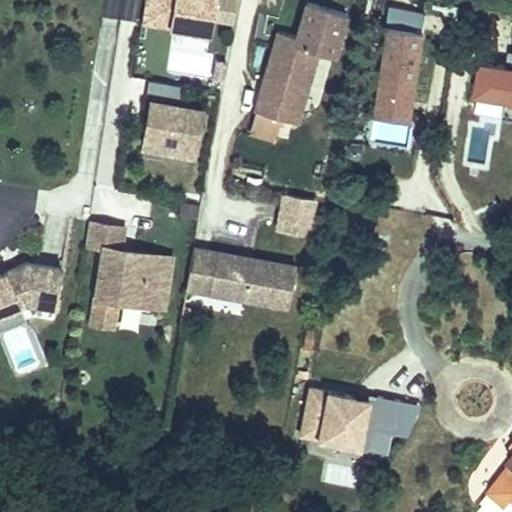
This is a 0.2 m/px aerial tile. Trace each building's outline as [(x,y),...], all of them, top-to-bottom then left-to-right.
[(220,0),(151,0),(147,21),(214,34),(216,21),(220,0)] [(235,25),(240,0),(220,0),(216,21),(235,25)] [(308,85),(318,51),(337,57),(350,14),(312,2),(301,38),(286,33),(282,48),(278,47),(259,111),(284,118),(296,81),(308,85)] [(371,115),(411,118),(417,28),(377,25),(371,115)] [(282,48),(286,33),(282,32),(278,47),(282,48)] [(507,114),(511,114),(511,63),(476,61),(474,97),(508,99),(507,114)] [(225,78),(228,63),(222,62),(219,76),(225,78)] [(149,117),(157,79),(151,78),(144,116),(149,117)] [(196,148),(204,108),(183,104),(186,85),(157,79),(149,117),(144,143),(175,149),(176,144),(196,148)] [(297,122),(308,85),(296,81),(284,118),(297,122)] [(279,135),(284,118),(259,111),(254,127),(279,135)] [(195,153),(196,148),(176,144),(175,149),(195,153)] [(309,232),(316,200),(286,194),(279,226),(309,232)] [(197,216),(199,204),(184,201),(181,213),(197,216)] [(83,242),(101,246),(118,249),(123,225),(88,218),(83,242)] [(88,315),(110,319),(114,298),(115,292),(157,300),(165,257),(118,249),(101,246),(88,315)] [(288,307),(296,267),(252,259),(251,265),(245,263),(247,258),(193,247),(188,273),(211,278),(208,291),(288,307)] [(157,300),(115,292),(114,298),(161,307),(170,258),(165,257),(157,300)] [(52,308),(59,269),(24,263),(0,271),(0,309),(21,302),(52,308)] [(208,291),(211,278),(188,273),(185,287),(208,291)] [(110,319),(88,315),(87,321),(109,325),(110,319)] [(359,393),(315,384),(305,430),(372,444),(376,425),(398,429),(405,397),(382,392),(381,397),(359,393)] [(360,388),(359,393),(381,397),(382,392),(360,388)] [(426,401),(405,397),(398,429),(412,432),(426,401)] [(511,458),(511,463),(492,490),(509,503),(511,499),(511,456),(511,458)]
